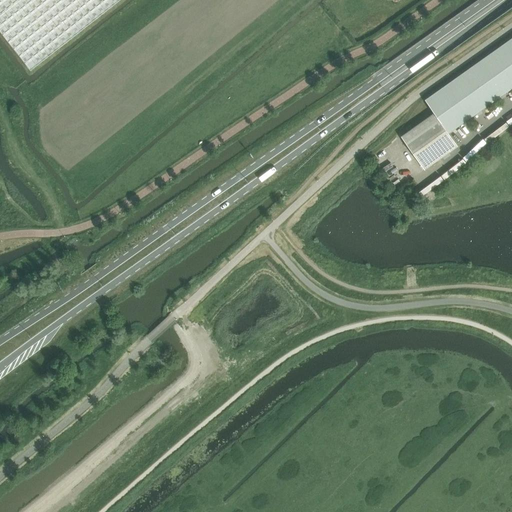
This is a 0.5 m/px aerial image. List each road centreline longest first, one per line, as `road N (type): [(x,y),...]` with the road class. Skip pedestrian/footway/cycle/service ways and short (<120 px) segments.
road 1 (primary): [(0,369),(511,0)]
road 2 (primary): [(490,0),(0,342)]
road 3 (unknown): [(511,13),(394,99),(272,218),(311,265),(351,289),(511,290)]
